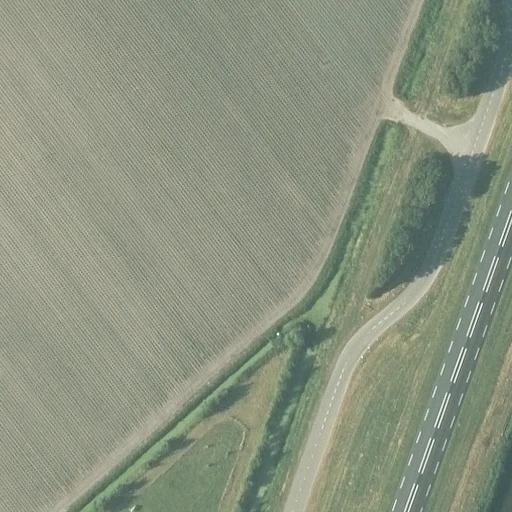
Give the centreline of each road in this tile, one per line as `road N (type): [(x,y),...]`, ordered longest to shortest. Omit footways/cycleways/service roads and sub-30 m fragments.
road 1 (unclassified): [(508,0),(507,46),(434,251),(403,302),(345,357),(289,511)]
road 2 (primary): [(404,511),(511,205)]
